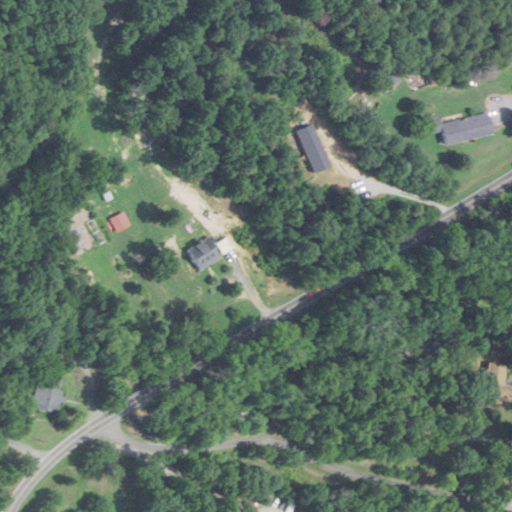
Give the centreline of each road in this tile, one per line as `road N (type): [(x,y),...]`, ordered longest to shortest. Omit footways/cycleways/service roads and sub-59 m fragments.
road 1 (residential): [(35,461),(68,450),(511,178)]
road 2 (residential): [(127,411),(167,442),(206,451),(252,439),(301,445),(379,479),(511,506)]
